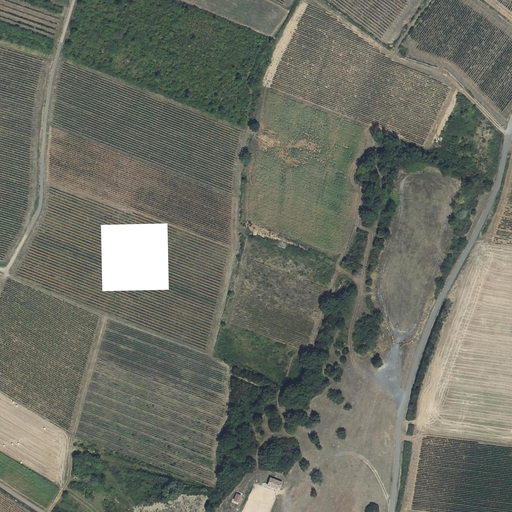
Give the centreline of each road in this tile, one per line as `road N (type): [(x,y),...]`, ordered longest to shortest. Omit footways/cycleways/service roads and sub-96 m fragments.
road 1 (track): [(238,511),(258,470),(257,449),(282,431),(280,390),(5,271)]
road 2 (unclassified): [(394,469),(418,350),(495,188),(511,120)]
road 3 (unclassified): [(73,0),(49,90),(39,208),(0,269)]
road 4 (track): [(105,314),(69,475),(48,511)]
road 5 (track): [(429,0),(397,53),(455,83),(508,135)]
